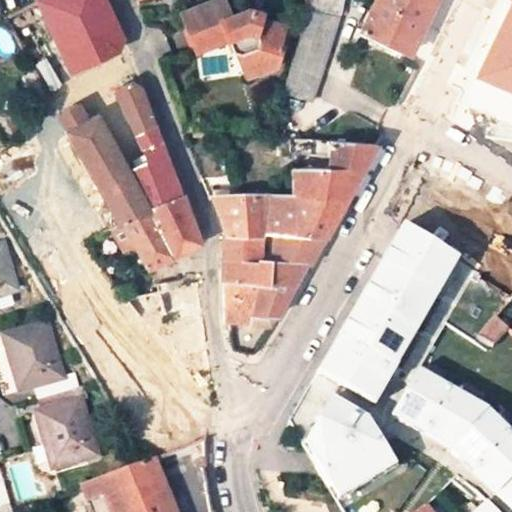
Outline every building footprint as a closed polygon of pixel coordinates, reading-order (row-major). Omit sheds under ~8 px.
[(99,0),(44,0),(41,2),(73,69),(101,56),(121,47),(99,0)] [(248,57),(254,77),(279,68),(284,49),(280,48),(285,29),(261,23),(263,18),(248,15),(233,20),(227,0),(183,16),(197,53),(230,42),(235,55),(242,58),(248,57)] [(336,10),(337,0),(312,0),(283,91),(311,99),(336,10)] [(363,30),(379,38),(398,47),(411,53),(418,37),(425,22),(376,0),(363,30)] [(376,0),(425,22),(435,0),(376,0)] [(511,8),(482,74),(511,86),(511,8)] [(398,47),(379,38),(376,45),(395,54),(398,47)] [(246,81),(254,77),(248,57),(242,58),(235,55),(234,56),(246,81)] [(29,132),(60,114),(35,71),(23,77),(39,107),(21,117),(29,132)] [(144,146),(162,138),(143,87),(135,82),(125,87),(116,92),(133,125),(144,146)] [(78,104),(60,114),(119,219),(121,222),(126,220),(155,208),(184,196),(166,149),(141,162),(127,170),(115,146),(117,145),(99,113),(87,120),(78,104)] [(331,150),(329,167),(364,167),(373,153),(380,141),(284,136),(283,147),(291,147),(290,149),(331,150)] [(292,167),(293,195),(348,195),(355,184),(362,171),(364,167),(329,167),(292,167)] [(220,215),(224,234),(271,235),(271,194),(241,195),(211,195),(212,198),(220,215)] [(271,194),(271,235),(324,236),(334,218),(348,195),(293,195),(271,194)] [(201,242),(184,196),(155,208),(173,255),(201,242)] [(155,208),(126,220),(148,267),(173,255),(155,208)] [(440,249),(404,225),(391,247),(360,298),(334,343),(319,368),(372,402),(456,259),(447,253),(440,249)] [(271,235),(224,234),(224,236),(223,273),(224,322),(230,322),(252,322),(253,325),(271,326),(284,304),(305,264),(309,264),(324,236),(271,235)] [(509,293),(511,289),(511,240),(485,272),(509,293)] [(0,306),(14,302),(10,289),(15,287),(2,245),(0,245),(0,306)] [(219,380),(196,277),(126,293),(132,319),(130,319),(161,453),(204,444),(191,387),(219,380)] [(493,318),(477,337),(490,346),(506,329),(493,318)] [(46,324),(4,336),(20,390),(36,385),(45,411),(38,413),(53,467),(97,453),(81,401),(87,398),(83,385),(72,388),(68,375),(63,376),(46,324)] [(511,511),(511,437),(486,410),(418,367),(391,411),(445,444),(511,511)] [(359,416),(329,391),(299,442),(333,496),(388,462),(359,416)] [(175,511),(155,459),(80,487),(89,511),(175,511)] [(463,511),(494,511),(480,495),(463,511)]
